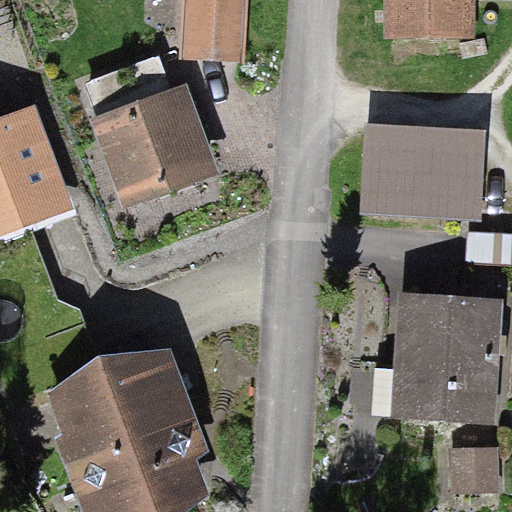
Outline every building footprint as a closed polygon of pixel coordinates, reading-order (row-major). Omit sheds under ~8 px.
[(183,0),(180,63),(246,67),(250,0),(183,0)] [(383,0),(384,42),(475,42),(475,0),(383,0)] [(187,92),(171,97),(158,62),(85,88),(98,123),(90,126),(123,216),(219,181),(187,92)] [(0,243),(75,215),(35,111),(0,123),(0,243)] [(488,136),(366,128),(360,219),(482,226),(488,136)] [(511,237),(468,235),(466,267),(511,269),(511,237)] [(504,308),(399,301),(391,425),(495,432),(504,308)] [(171,358),(98,371),(46,399),(59,440),(54,445),(79,511),(200,511),(212,503),(198,467),(211,459),(171,358)] [(498,451),(451,452),(452,497),(499,496),(498,451)] [(362,511),(375,511),(371,500),(360,505),(362,511)]
